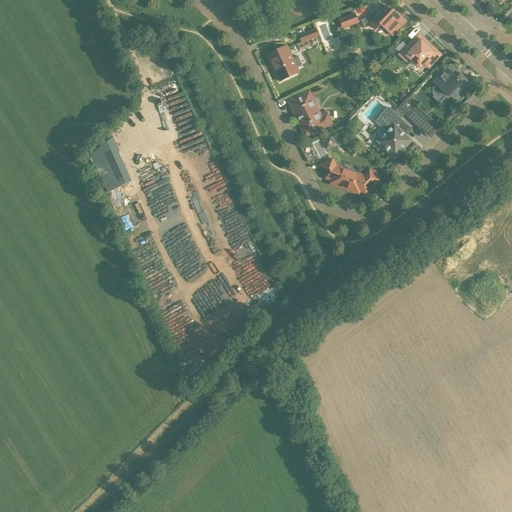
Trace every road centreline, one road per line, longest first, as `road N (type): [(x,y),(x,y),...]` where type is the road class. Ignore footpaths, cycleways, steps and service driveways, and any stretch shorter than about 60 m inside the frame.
road 1 (residential): [(510,71),(367,218),(318,203),(261,80),(216,15)]
road 2 (residential): [(511,278),(381,385),(403,426)]
